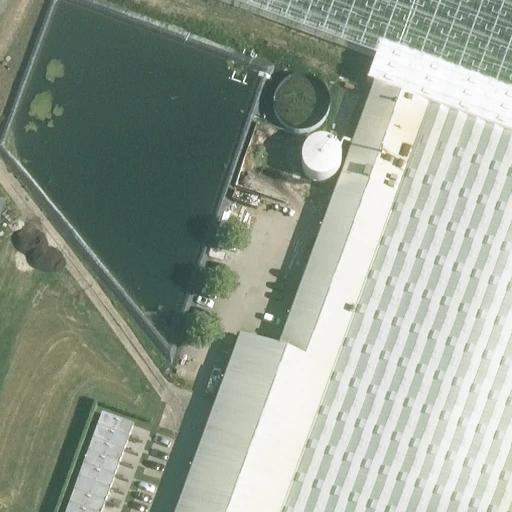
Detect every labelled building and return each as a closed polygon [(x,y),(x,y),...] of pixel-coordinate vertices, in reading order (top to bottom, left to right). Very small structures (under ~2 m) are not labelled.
[(511,511),(511,0),(131,0),(373,88),(277,352),(239,338),(176,511),(511,511)] [(327,111),(328,105),(327,100),(326,94),(323,89),(319,85),(314,81),(309,79),(303,77),(298,77),(292,79),(287,81),(282,84),(278,88),(275,93),(273,99),(273,105),(273,110),(275,116),(278,121),(281,125),(286,129),(291,131),(297,132),(303,132),(308,131),(314,129),(318,126),(322,121),(325,116),(327,111)] [(334,149),(333,148),(332,147),(330,146),(327,145),(325,144),(322,144),(318,144),(315,144),(313,145),(310,147),(307,149),(305,151),(303,154),(302,156),(301,157),(301,159),(301,161),(300,162),(300,164),(301,166),(301,168),(301,169),(302,171),(302,172),(303,174),(304,175),(305,177),(306,178),(308,179),(311,181),(312,182),(316,183),(317,183),(319,184),(322,184),(326,183),(329,182),(331,181),(333,179),(335,178),(337,175),(339,172),(339,170),(340,167),(340,165),(340,162),(340,160),(340,158),(339,157),(338,155),(338,153),(337,152),(335,151),(334,149)] [(43,378),(61,335),(43,328),(25,370),(43,378)] [(64,383),(82,391),(100,351),(82,343),(64,383)] [(124,359),(108,400),(123,407),(140,366),(124,359)] [(101,415),(97,428),(128,439),(133,427),(101,415)] [(97,428),(92,441),(124,452),(128,439),(97,428)] [(124,452),(92,441),(87,454),(119,465),(124,452)] [(83,467),(114,478),(119,465),(87,454),(83,467)] [(83,467),(78,480),(109,491),(114,478),(83,467)] [(109,491),(78,480),(73,493),(105,504),(109,491)] [(73,493),(68,506),(85,511),(101,511),(105,504),(73,493)]
